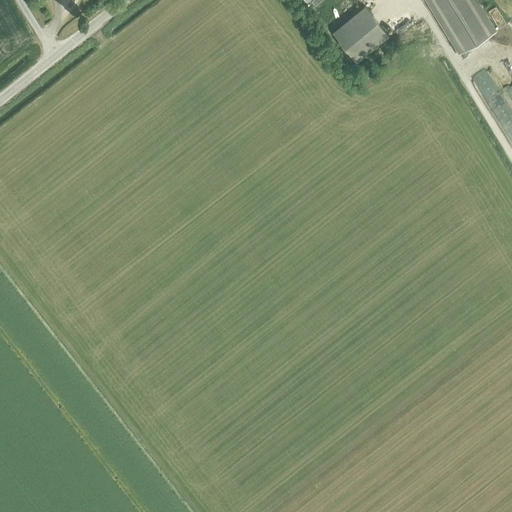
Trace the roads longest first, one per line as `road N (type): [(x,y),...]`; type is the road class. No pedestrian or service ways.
road 1 (track): [(511,155),(415,0)]
road 2 (unclassified): [(0,99),(125,0)]
